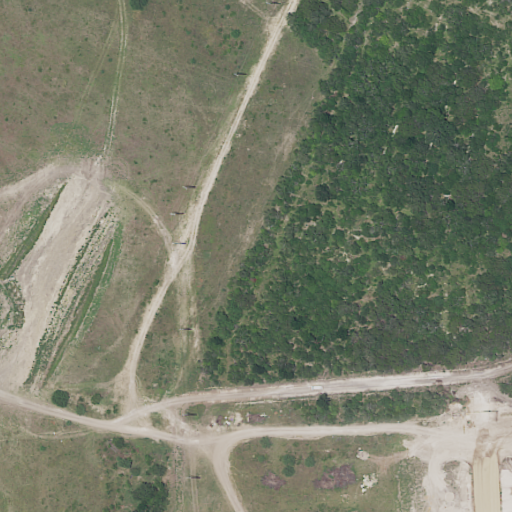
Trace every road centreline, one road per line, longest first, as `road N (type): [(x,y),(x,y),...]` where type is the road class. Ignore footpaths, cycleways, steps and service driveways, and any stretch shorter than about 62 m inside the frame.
road 1 (residential): [(511,432),(293,446),(206,441),(112,418),(0,373)]
road 2 (residential): [(0,398),(165,453),(221,463),(511,451)]
road 3 (residential): [(177,0),(101,169),(79,298),(48,392)]
road 4 (residential): [(493,511),(470,259),(511,147)]
road 5 (residential): [(290,322),(283,242),(290,212),(384,0)]
road 6 (residential): [(511,310),(290,322)]
road 7 (residential): [(0,42),(129,104)]
